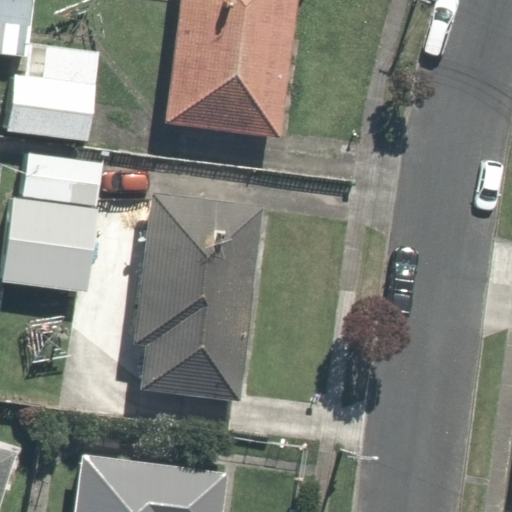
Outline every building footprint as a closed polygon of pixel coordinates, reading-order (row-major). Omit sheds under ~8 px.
[(0,0),(0,64),(1,65),(0,69),(0,120),(86,131),(97,36),(27,28),(30,0),(0,0)] [(290,0),(163,0),(152,118),(278,130),(290,0)] [(3,192),(0,219),(0,277),(80,286),(95,160),(21,152),(16,194),(3,192)] [(252,193),(135,183),(118,383),(235,393),(252,193)] [(212,511),(219,468),(70,446),(60,511),(212,511)]
